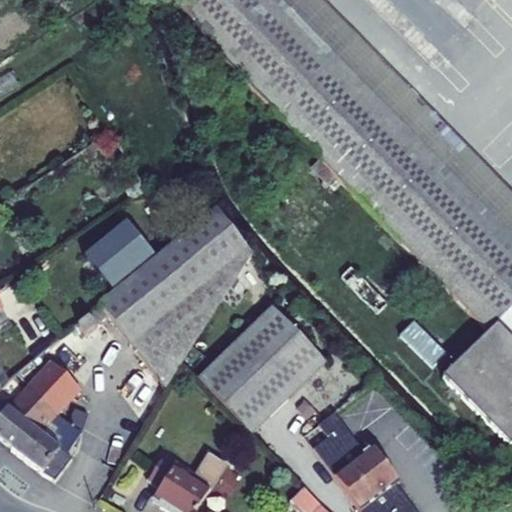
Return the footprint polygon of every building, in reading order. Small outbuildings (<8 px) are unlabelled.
[(511,242),(440,169),(417,146),(273,0),(174,0),(205,47),(354,199),(487,334),(442,379),(511,448),(511,447),(511,242)] [(511,242),(511,198),(316,0),(273,0),(417,146),(430,133),(453,157),(440,169),(511,242)] [(395,0),(362,0),(428,63),(444,47),(395,0)] [(430,0),(460,30),(479,11),(468,0),(430,0)] [(417,146),(440,169),(453,157),(430,133),(417,146)] [(143,194),(135,179),(121,188),(129,203),(143,194)] [(182,366),(251,258),(215,213),(76,327),(85,338),(96,330),(95,328),(107,318),(167,390),(182,366)] [(110,290),(154,256),(126,221),(83,256),(110,290)] [(16,281),(0,290),(0,307),(1,310),(0,311),(0,334),(35,315),(16,281)] [(272,311),(198,382),(252,437),(324,366),(272,311)] [(26,391),(55,416),(104,363),(89,351),(77,363),(63,351),(26,391)] [(0,444),(11,452),(29,430),(38,436),(55,416),(26,391),(7,413),(0,407),(0,444)] [(29,430),(11,452),(54,483),(69,465),(71,461),(67,457),(81,435),(55,416),(38,436),(29,430)] [(357,511),(413,511),(395,487),(398,485),(372,450),(363,456),(334,417),(304,439),(324,466),(357,511)] [(192,478),(162,459),(146,484),(158,493),(152,503),(166,511),(197,511),(226,467),(206,455),(192,478)] [(325,511),(303,490),(290,504),(296,511),(325,511)]
